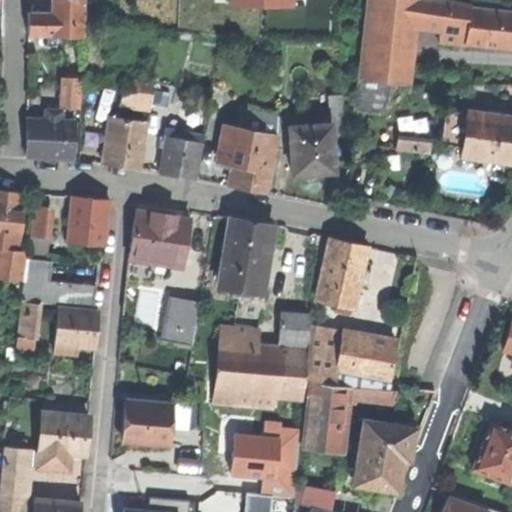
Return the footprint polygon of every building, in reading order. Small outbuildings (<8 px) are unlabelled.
[(83,36),(83,0),(51,0),(51,12),(28,12),(27,34),(50,35),(83,36)] [(392,84),(405,85),(412,23),(467,31),(466,42),(511,48),(511,13),(470,8),(471,4),(440,0),(368,0),(361,80),(392,84)] [(80,78),(65,78),(64,108),(79,108),(80,78)] [(388,116),(392,84),(361,80),(357,112),(388,116)] [(120,105),(151,110),(153,95),(123,89),(120,105)] [(327,97),(328,124),(330,124),(331,138),(345,137),(342,96),(327,97)] [(197,178),(207,110),(188,106),(186,116),(195,118),(194,132),(168,128),(166,135),(167,136),(161,171),(168,173),(197,178)] [(61,120),(61,109),(46,108),(46,114),(46,119),(27,118),(25,156),(74,158),(75,121),(61,120)] [(441,144),(461,146),(466,112),(445,109),(441,144)] [(248,130),(278,135),(278,116),(253,112),(248,130)] [(511,118),(466,112),(461,146),(460,156),(511,163),(511,118)] [(114,165),(140,168),(146,122),(110,116),(103,163),(114,165)] [(333,171),(331,138),(330,124),(328,124),(290,127),(293,173),(308,172),(333,171)] [(267,193),(278,135),(248,130),(225,126),(218,160),(234,163),(229,185),(241,187),(267,193)] [(430,154),(431,142),(405,139),(403,150),(430,154)] [(0,277),(23,279),(26,258),(26,253),(27,250),(17,249),(23,192),(7,190),(0,189),(0,247),(2,248),(0,256),(0,277)] [(67,241),(105,245),(109,199),(88,197),(71,196),(67,241)] [(31,235),(46,236),(49,206),(34,204),(31,235)] [(128,258),(182,267),(190,218),(170,214),(137,208),(128,258)] [(217,286),(260,293),(273,224),(255,221),(230,217),(217,286)] [(43,254),(46,238),(29,235),(27,250),(26,253),(43,254)] [(314,299),(353,308),(367,245),(352,242),(329,237),(314,299)] [(93,308),(95,285),(75,283),(49,280),(51,261),(26,258),(23,279),(20,301),(22,302),(35,303),(93,308)] [(198,301),(168,295),(160,341),(189,346),(198,301)] [(31,338),(35,303),(22,302),(18,337),(31,338)] [(98,310),(58,307),(53,352),(76,354),(77,346),(95,348),(97,330),(98,310)] [(277,349),(305,351),(308,327),(309,316),(281,313),(277,349)] [(511,319),(511,320),(503,350),(511,352),(511,319)] [(303,380),(305,351),(277,349),(257,347),(258,329),(218,326),(212,403),(272,407),(273,396),(300,398),(303,380)] [(335,384),(337,372),(335,372),(341,333),(308,327),(305,351),(303,380),(308,381),(335,384)] [(335,372),(337,372),(390,380),(395,342),(341,333),(335,372)] [(34,339),(31,338),(18,337),(17,350),(32,352),(34,339)] [(337,372),(335,384),(345,385),(373,386),(388,388),(390,380),(337,372)] [(343,401),(345,385),(335,384),(308,381),(301,447),(338,451),(343,401)] [(373,386),(345,385),(343,401),(371,403),(373,386)] [(392,405),(394,388),(388,388),(373,386),(371,403),(392,405)] [(120,440),(169,445),(173,403),(159,401),(124,398),(120,440)] [(85,453),(88,416),(43,411),(38,464),(67,467),(69,457),(69,451),(85,453)] [(351,482),(395,489),(400,458),(407,459),(411,437),(413,427),(362,419),(351,482)] [(511,429),(504,427),(489,421),(480,444),(471,468),(511,483),(511,429)] [(24,471),(27,447),(6,445),(0,492),(0,497),(21,499),(23,487),(28,487),(30,471),(24,471)] [(332,509),(335,490),(309,485),(306,504),(332,509)] [(269,511),(272,495),(246,493),(243,511),(269,511)] [(19,511),(21,499),(0,497),(0,511),(19,511)] [(159,511),(187,511),(188,500),(161,497),(159,511)] [(32,511),(79,511),(80,502),(34,498),(32,511)] [(486,511),(447,498),(441,511),(486,511)]
